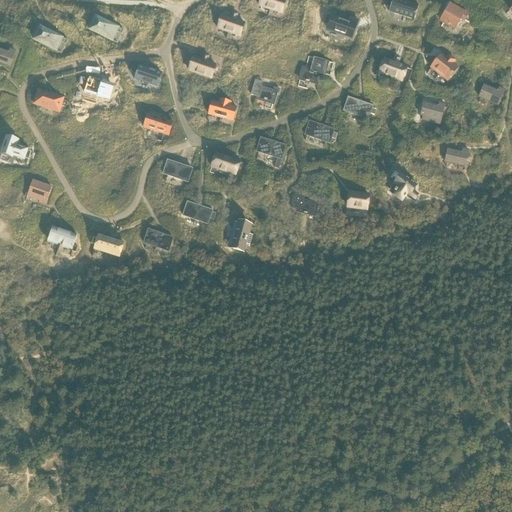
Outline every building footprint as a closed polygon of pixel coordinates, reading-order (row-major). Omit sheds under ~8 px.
[(284,0),(259,0),(258,6),(281,13),(285,0),(284,0)] [(397,0),(387,0),(386,7),(389,8),(388,12),(411,19),(410,19),(413,20),(418,6),(415,5),(397,0)] [(463,21),(467,15),(449,5),(439,20),(454,29),(460,19),(463,21)] [(234,20),(236,15),(232,13),(230,19),(221,16),(216,28),(239,36),(244,23),(234,20)] [(121,34),(123,30),(95,16),(95,17),(97,18),(91,30),(89,29),(89,30),(116,43),(116,42),(112,40),(116,31),(121,34)] [(332,17),(327,30),(340,35),(351,39),(356,26),(356,25),(357,21),(349,18),(348,22),(332,17)] [(65,44),(67,40),(39,26),(39,27),(41,27),(35,40),(33,39),(61,53),(61,52),(56,50),(60,41),(65,44)] [(8,53),(0,49),(0,63),(9,66),(14,51),(9,49),(8,53)] [(205,62),(207,57),(204,55),(202,61),(192,58),(188,71),(210,79),(215,66),(205,62)] [(446,59),(440,55),(430,67),(447,80),(456,68),(451,63),(453,61),(448,56),(446,59)] [(396,64),(398,58),(395,57),(393,63),(383,59),(378,73),(401,81),(406,68),(396,64)] [(323,74),(326,62),(313,58),(310,71),(302,69),(299,79),(314,84),(317,73),(323,74)] [(131,65),(129,71),(130,71),(134,73),(136,73),(134,79),(156,87),(161,73),(138,66),(137,68),(136,67),(132,66),(131,65)] [(88,79),(83,93),(108,101),(113,87),(104,84),(105,80),(98,78),(96,82),(88,79)] [(272,92),(260,89),(262,83),(255,81),(250,95),(257,97),(257,99),(272,104),(275,93),(277,94),(278,89),(273,88),(272,92)] [(497,92),(483,86),(478,98),(497,105),(503,90),(499,88),(497,92)] [(37,90),(33,104),(58,112),(60,106),(66,108),(67,102),(61,100),(62,98),(37,90)] [(373,115),(375,109),(371,108),(372,106),(347,98),(343,111),(367,120),(369,114),(373,115)] [(220,117),(225,101),(222,100),(221,104),(211,101),(208,114),(220,117)] [(225,101),(220,117),(232,121),(236,108),(226,105),(227,101),(225,101)] [(438,125),(444,104),(439,103),(438,107),(423,103),(420,116),(423,116),(422,120),(438,125)] [(172,122),(147,114),(146,116),(143,115),(141,121),(145,122),(143,128),(167,136),(172,122)] [(334,139),(336,134),(332,132),(333,130),(308,122),(304,135),(329,143),(330,138),(334,139)] [(6,136),(0,152),(0,153),(11,157),(12,155),(23,159),(23,158),(28,160),(30,152),(26,150),(26,149),(15,146),(17,140),(6,136)] [(280,159),(285,146),(260,138),(256,152),(277,158),(280,159)] [(464,167),(467,150),(462,149),(461,153),(447,150),(444,163),(464,167)] [(240,170),(242,164),(238,163),(238,162),(215,154),(211,167),(234,175),(236,169),(240,170)] [(187,182),(191,169),(167,161),(162,174),(187,182)] [(406,194),(408,195),(414,199),(417,195),(412,191),(416,185),(400,174),(393,184),(398,187),(396,190),(395,189),(394,191),(395,192),(392,195),(401,202),(406,194)] [(33,181),(28,195),(40,199),(38,202),(45,205),(51,187),(33,181)] [(366,210),(368,196),(348,193),(346,207),(366,210)] [(293,197),(291,208),(297,209),(297,212),(312,215),(315,204),(302,202),(303,199),(293,197)] [(212,220),(214,214),(210,213),(211,211),(186,202),(182,216),(206,224),(208,218),(212,220)] [(234,236),(230,248),(242,252),(245,243),(248,244),(250,236),(247,235),(250,227),(238,223),(237,225),(234,224),(231,235),(234,236)] [(75,253),(77,247),(73,245),(76,235),(52,227),(47,240),(72,248),(71,251),(75,253)] [(167,251),(172,238),(147,230),(143,243),(167,251)] [(93,238),(91,244),(95,245),(93,249),(118,256),(122,243),(98,235),(96,239),(93,238)]
